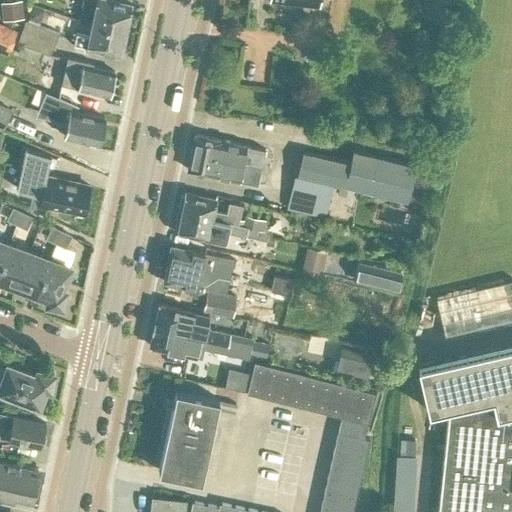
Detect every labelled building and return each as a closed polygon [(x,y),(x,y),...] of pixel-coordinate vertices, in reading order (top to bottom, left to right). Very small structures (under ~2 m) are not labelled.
[(23,16),(21,0),(0,0),(0,1),(2,19),(23,16)] [(81,0),(78,18),(91,21),(91,20),(125,28),(130,2),(121,0),(81,0)] [(31,5),(28,16),(39,19),(43,8),(31,5)] [(25,18),(20,29),(54,42),(58,31),(25,18)] [(91,20),(91,21),(88,33),(76,30),(73,42),(86,45),(86,47),(119,54),(125,28),(91,20)] [(0,21),(0,48),(2,49),(7,51),(17,29),(12,26),(0,21)] [(54,42),(20,29),(16,41),(50,53),(54,42)] [(92,64),(93,61),(67,55),(61,82),(81,87),(85,89),(89,89),(108,93),(109,89),(112,88),(113,82),(111,80),(114,69),(92,64)] [(31,98),(40,102),(45,91),(44,91),(36,87),(31,98)] [(273,90),(271,97),(285,100),(286,93),(273,90)] [(56,95),(50,110),(63,116),(64,114),(68,115),(67,121),(64,133),(67,134),(69,138),(75,139),(78,137),(98,141),(98,138),(101,136),(103,131),(101,127),(101,123),(103,115),(100,115),(76,109),(77,104),(56,95)] [(0,102),(0,125),(1,127),(10,108),(0,102)] [(194,132),(190,147),(196,148),(195,150),(244,160),(243,162),(260,166),(264,147),(194,132)] [(88,183),(45,174),(50,152),(25,144),(16,186),(33,191),(30,204),(47,208),(48,204),(59,207),(62,205),(83,210),(83,208),(86,206),(88,199),(86,196),(88,183)] [(196,148),(190,147),(186,167),(257,182),(260,166),(243,162),(244,160),(195,150),(196,148)] [(298,173),(422,202),(429,174),(413,170),(415,162),(352,148),(349,160),(303,149),(298,173)] [(181,204),(179,212),(190,214),(190,211),(211,216),(237,223),(242,202),(228,199),(226,210),(213,208),(215,197),(184,190),(183,194),(181,193),(179,203),(181,204)] [(290,207),(323,214),(326,199),(293,191),(290,207)] [(7,217),(16,222),(22,210),(12,206),(7,217)] [(22,210),(16,222),(26,226),(31,215),(22,210)] [(236,231),(237,223),(211,216),(190,211),(190,214),(179,212),(178,216),(176,216),(174,225),(176,226),(176,230),(207,236),(207,235),(225,239),(227,229),(236,231)] [(244,213),(242,224),(263,229),(266,218),(244,213)] [(263,229),(242,224),(240,232),(262,237),(263,229)] [(46,236),(56,240),(61,229),(52,225),(46,236)] [(61,229),(56,240),(65,245),(70,234),(61,229)] [(0,265),(9,242),(0,238),(0,265)] [(3,283),(15,288),(29,249),(9,242),(0,265),(0,278),(4,280),(3,283)] [(208,251),(170,243),(162,279),(192,285),(190,293),(205,296),(203,308),(232,314),(237,293),(226,290),(233,257),(208,251)] [(28,289),(36,292),(49,257),(29,249),(15,288),(27,292),(28,289)] [(49,257),(36,292),(47,296),(46,302),(62,305),(65,288),(62,288),(70,265),(49,257)] [(368,262),(364,282),(395,289),(400,270),(368,262)] [(158,302),(154,323),(228,339),(229,331),(206,326),(209,314),(158,302)] [(249,352),(252,339),(252,337),(229,332),(228,339),(154,323),(149,344),(200,355),(202,344),(248,354),(249,352)] [(265,355),(268,342),(252,339),(249,352),(265,355)] [(511,511),(511,340),(417,362),(427,408),(448,404),(436,511),(511,511)] [(368,372),(373,354),(357,351),(341,346),(336,367),(368,375),(368,372)] [(246,390),(259,393),(267,362),(253,359),(246,390)] [(0,377),(1,378),(0,381),(0,389),(38,404),(45,386),(50,387),(53,371),(37,368),(36,373),(0,360),(0,377)] [(259,393),(273,397),(280,365),(267,362),(259,393)] [(273,397),(286,400),(294,369),(280,365),(273,397)] [(286,400),(299,403),(307,372),(294,369),(286,400)] [(299,403),(313,407),(321,375),(307,372),(299,403)] [(313,407),(326,410),(334,379),(321,375),(313,407)] [(326,410),(340,413),(367,420),(374,389),(334,379),(326,410)] [(158,468),(201,478),(218,397),(175,388),(158,468)] [(0,422),(10,425),(7,437),(39,444),(40,440),(43,439),(44,434),(42,431),(44,420),(0,411),(0,422)] [(340,413),(336,428),(363,434),(367,420),(340,413)] [(336,428),(333,442),(365,449),(368,435),(363,434),(336,428)] [(413,452),(414,438),(400,437),(399,451),(413,452)] [(333,442),(330,455),(362,462),(365,449),(333,442)] [(411,511),(415,454),(398,454),(395,511),(411,511)] [(330,455),(327,468),(359,475),(362,462),(330,455)] [(0,494),(30,501),(38,466),(0,457),(0,494)] [(327,468),(324,481),(356,488),(359,475),(327,468)] [(324,481),(321,494),(353,501),(356,488),(324,481)] [(148,511),(184,511),(186,497),(151,493),(148,511)] [(321,494),(319,508),(338,511),(350,511),(353,501),(321,494)] [(188,511),(202,511),(205,501),(191,498),(188,511)] [(216,511),(229,511),(232,503),(219,500),(218,504),(216,511)] [(216,511),(218,504),(205,501),(202,511),(216,511)] [(229,511),(243,511),(245,505),(232,503),(229,511)]
